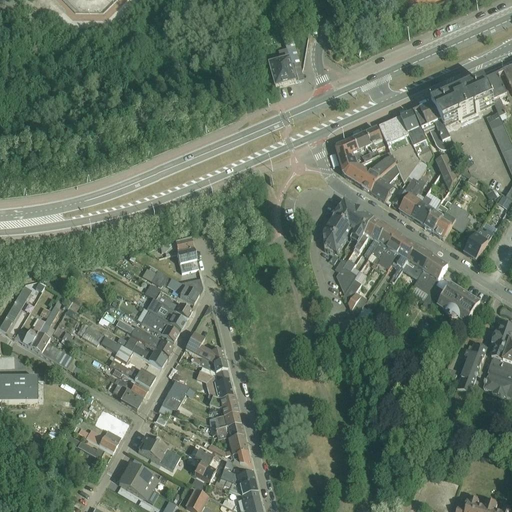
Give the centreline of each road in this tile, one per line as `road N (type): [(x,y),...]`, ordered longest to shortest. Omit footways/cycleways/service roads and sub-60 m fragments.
road 1 (primary): [(326,98),(143,180),(2,228)]
road 2 (primary): [(2,228),(30,234),(110,218),(315,136)]
road 3 (unclassified): [(270,511),(211,288)]
road 4 (tertiary): [(511,300),(335,184)]
road 5 (residential): [(0,337),(138,420)]
road 6 (residential): [(211,288),(138,420)]
road 7 (primary): [(511,18),(383,74)]
road 8 (primary): [(390,101),(511,46)]
